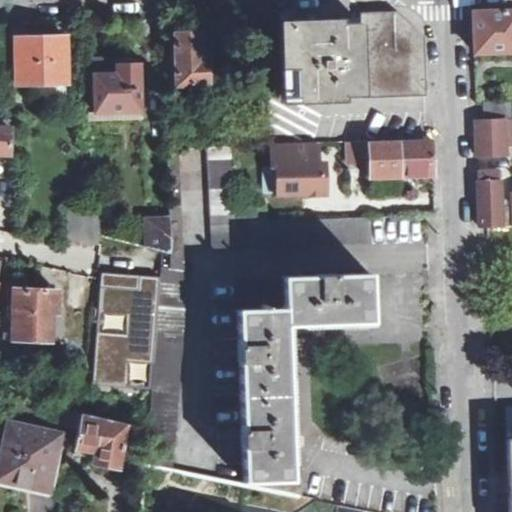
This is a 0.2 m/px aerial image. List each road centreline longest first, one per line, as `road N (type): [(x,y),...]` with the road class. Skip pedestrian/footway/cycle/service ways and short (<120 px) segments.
road 1 (residential): [(446,0),(465,511)]
road 2 (unknown): [(456,255),(274,260),(217,271),(198,301),(189,446)]
